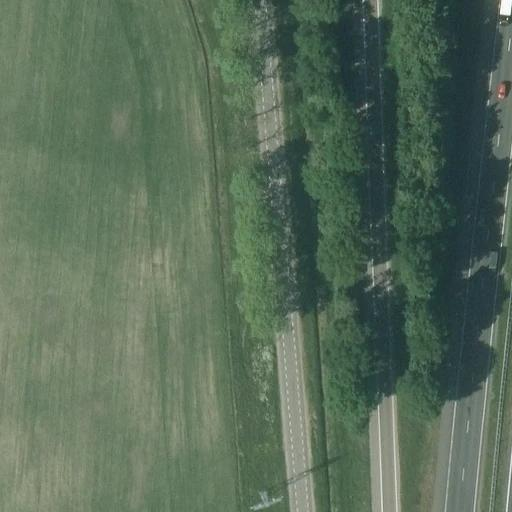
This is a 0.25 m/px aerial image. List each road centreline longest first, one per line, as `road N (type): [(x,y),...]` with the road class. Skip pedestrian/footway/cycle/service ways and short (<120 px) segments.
road 1 (unclassified): [(301,511),(257,0)]
road 2 (motorway): [(370,0),(387,511)]
road 3 (motorway): [(511,15),(459,511)]
